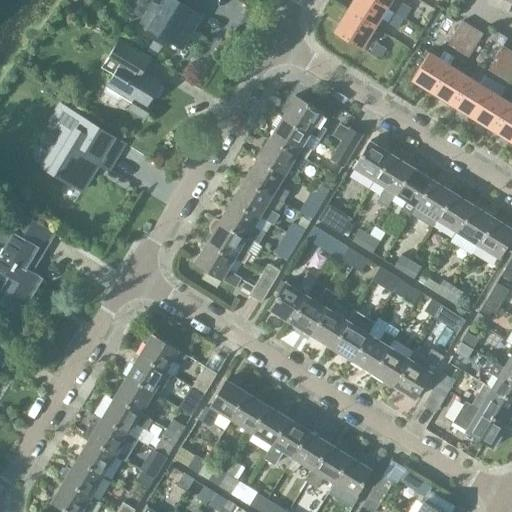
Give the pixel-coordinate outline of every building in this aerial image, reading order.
[(154,0),(140,23),(182,49),(202,16),(176,0),(154,0)] [(375,0),(354,0),(348,11),(374,27),(387,7),(375,0)] [(375,0),(387,7),(396,12),(404,18),(411,7),(399,0),(375,0)] [(374,27),(348,11),(335,32),(362,48),(374,27)] [(404,18),(396,12),(389,24),(397,29),(404,18)] [(444,51),(455,58),(474,28),(463,21),(444,51)] [(474,28),(455,58),(466,65),(484,35),(474,28)] [(107,86),(104,90),(117,98),(121,98),(123,94),(134,100),(128,109),(144,118),(141,123),(142,123),(153,105),(149,103),(153,96),(156,98),(159,97),(164,89),(163,86),(160,84),(161,83),(138,69),(147,55),(120,39),(110,55),(122,62),(107,86)] [(153,41),(147,51),(156,57),(162,46),(153,41)] [(385,48),(377,43),(370,54),(379,59),(385,48)] [(485,76),(495,82),(511,55),(511,51),(504,46),(485,76)] [(412,79),(433,92),(450,65),(429,52),(412,79)] [(511,55),(495,82),(505,89),(511,77),(511,55)] [(433,92),(453,105),(470,78),(450,65),(433,92)] [(470,78),(453,105),(473,117),(490,90),(470,78)] [(473,117),(494,130),(510,103),(490,90),(473,117)] [(295,96),(283,117),(309,133),(319,139),(325,130),(315,124),(322,113),(295,96)] [(494,130),(511,141),(511,103),(510,103),(494,130)] [(109,171),(119,154),(125,145),(115,138),(84,119),(60,104),(49,122),(65,132),(44,166),(51,171),(84,191),(100,166),(109,171)] [(281,120),(270,138),(297,154),(302,157),(306,159),(312,149),(303,144),(309,133),(283,117),(281,120)] [(339,124),(333,135),(341,140),(348,130),(339,124)] [(341,140),(336,149),(347,156),(360,135),(349,128),(348,130),(341,140)] [(263,149),(258,159),(284,175),(294,180),(299,171),(296,168),(302,157),(297,154),(270,138),(269,139),(265,139),(261,145),(263,149)] [(353,168),(375,181),(392,154),(370,141),(353,168)] [(347,156),(336,149),(330,159),(341,166),(347,156)] [(392,154),(375,181),(385,188),(376,201),(387,208),(396,194),(395,194),(412,167),(392,154)] [(258,159),(245,179),(272,195),(271,196),(283,203),(289,192),(278,185),(281,180),(284,175),(258,159)] [(412,167),(395,194),(396,194),(406,201),(400,211),(410,217),(411,214),(416,207),(433,179),(412,167)] [(245,179),(233,200),(260,216),(274,225),(279,215),(265,207),(271,196),(272,195),(245,179)] [(416,207),(411,214),(412,215),(424,223),(432,227),(436,220),(453,192),(433,179),(416,207)] [(317,181),(311,191),(322,198),(328,188),(317,181)] [(322,198),(311,191),(305,201),(317,208),(322,198)] [(436,220),(457,232),(474,205),(453,192),(436,220)] [(233,200),(220,221),(247,237),(260,216),(233,200)] [(457,232),(478,245),(494,218),(474,205),(457,232)] [(23,213),(0,250),(0,270),(8,276),(0,288),(0,300),(21,313),(41,281),(30,274),(56,232),(23,213)] [(333,228),(344,234),(351,223),(340,216),(333,228)] [(511,228),(494,218),(478,245),(500,258),(511,237),(511,228)] [(213,232),(208,241),(235,258),(244,263),(247,257),(245,255),(253,241),(247,237),(220,221),(217,219),(214,220),(209,227),(210,230),(213,232)] [(292,222),(286,233),(298,240),(304,229),(292,222)] [(354,241),(363,247),(371,235),(361,229),(354,241)] [(298,240),(286,233),(280,243),(292,250),(298,240)] [(371,235),(363,247),(373,253),(381,241),(371,235)] [(339,242),(329,236),(321,247),(331,254),(339,242)] [(235,258),(208,241),(195,263),(236,288),(242,278),(227,270),(235,258)] [(341,260),(351,267),(359,254),(349,248),(341,260)] [(359,254),(351,267),(361,273),(369,261),(359,254)] [(395,267),(405,273),(412,261),(402,255),(395,267)] [(506,269),(502,276),(511,281),(511,260),(506,269)] [(412,261),(405,273),(415,279),(422,267),(412,261)] [(267,264),(261,274),(273,281),(279,271),(267,264)] [(380,268),(372,280),(383,286),(393,292),(400,280),(390,274),(380,268)] [(273,281),(261,274),(254,286),(248,295),(251,298),(260,302),(273,281)] [(281,291),(269,310),(281,317),(290,323),(308,296),(317,280),(306,274),(297,289),(286,282),(281,291)] [(400,280),(393,292),(403,299),(410,286),(400,280)] [(246,281),(239,294),(247,298),(248,295),(254,286),(246,281)] [(436,292),(446,299),(454,287),(444,281),(436,292)] [(497,284),(489,298),(501,305),(509,291),(497,284)] [(454,287),(446,299),(456,305),(464,293),(454,287)] [(311,336),(328,308),(337,294),(327,288),(318,302),(308,296),(290,323),(311,336)] [(501,305),(489,298),(481,311),(493,318),(501,305)] [(424,312),(434,318),(442,306),(431,300),(424,312)] [(442,306),(434,318),(444,324),(452,312),(442,306)] [(311,336),(331,349),(349,321),(348,321),(328,308),(311,336)] [(331,349),(352,362),(369,334),(376,323),(354,310),(348,321),(349,321),(331,349)] [(352,362),(372,374),(389,347),(395,338),(384,331),(379,340),(369,334),(352,362)] [(468,333),(462,343),(474,351),(480,340),(468,333)] [(152,334),(139,355),(166,372),(172,360),(182,366),(188,356),(152,334)] [(474,351),(462,343),(456,354),(468,361),(474,351)] [(372,374),(393,387),(410,359),(409,359),(389,347),(372,374)] [(410,359),(393,387),(414,400),(442,355),(432,349),(426,361),(413,353),(409,359),(410,359)] [(139,355),(126,376),(153,392),(166,372),(139,355)] [(495,362),(489,372),(498,378),(492,388),(492,389),(511,400),(511,372),(504,368),(495,362)] [(204,368),(192,388),(204,395),(216,375),(204,368)] [(443,375),(437,385),(449,392),(455,382),(443,375)] [(126,376),(114,397),(141,413),(153,392),(126,376)] [(220,414),(232,421),(248,394),(227,381),(201,422),(211,428),(220,414)] [(484,384),(471,404),(506,426),(511,416),(511,400),(492,389),(492,388),(484,384)] [(449,392),(437,385),(425,406),(436,413),(449,392)] [(204,395),(192,388),(186,398),(198,406),(204,395)] [(232,421),(252,434),(269,407),(248,394),(232,421)] [(114,397),(102,418),(138,439),(140,441),(152,420),(141,413),(114,397)] [(461,410),(453,423),(493,447),(506,426),(471,404),(470,404),(465,412),(461,410)] [(252,434),(272,446),(273,446),(289,419),(269,407),(252,434)] [(92,422),(84,435),(89,438),(116,455),(125,460),(138,439),(102,418),(97,425),(92,422)] [(272,446),(264,458),(275,465),(282,452),(284,453),(293,459),(310,432),(289,419),(273,446),(272,446)] [(172,420),(167,430),(179,438),(185,427),(172,420)] [(179,438),(167,430),(161,440),(173,448),(179,438)] [(293,459),(288,468),(295,473),(303,465),(313,471),(314,472),(331,445),(310,432),(293,459)] [(89,438),(77,459),(104,475),(116,455),(89,438)] [(313,471),(306,482),(317,489),(324,478),(325,478),(334,484),(351,457),(331,445),(314,472),(313,471)] [(188,469),(199,475),(206,463),(195,457),(188,469)] [(351,457),(334,484),(356,497),(372,470),(351,457)] [(60,477),(64,480),(91,496),(104,475),(77,459),(71,469),(66,466),(60,477)] [(147,462),(142,472),(154,479),(160,469),(147,462)] [(408,485),(415,474),(406,468),(399,479),(408,485)] [(209,482),(219,487),(226,476),(216,470),(209,482)] [(154,479),(142,472),(136,482),(148,489),(154,479)] [(194,482),(184,475),(177,488),(187,494),(194,482)] [(226,476),(219,487),(228,493),(236,482),(226,476)] [(380,476),(368,496),(380,504),(393,484),(380,476)] [(64,480),(51,501),(58,505),(65,510),(63,511),(96,511),(102,503),(91,496),(64,480)] [(433,485),(424,480),(417,490),(426,496),(433,485)] [(198,500),(207,506),(215,494),(205,488),(198,500)] [(215,494),(207,506),(216,511),(224,500),(215,494)] [(250,507),(258,511),(260,511),(267,501),(257,495),(250,507)] [(375,511),(380,504),(368,496),(362,507),(370,511),(375,511)] [(267,501),(260,511),(274,511),(277,507),(267,501)] [(442,511),(424,501),(417,511),(442,511)]
